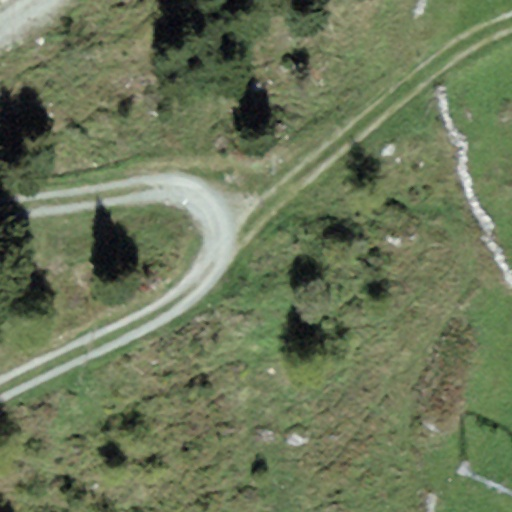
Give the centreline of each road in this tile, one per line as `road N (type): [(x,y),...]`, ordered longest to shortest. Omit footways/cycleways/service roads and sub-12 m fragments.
road 1 (track): [(0,393),(207,276),(212,209),(157,194),(0,215)]
road 2 (track): [(511,25),(212,209)]
